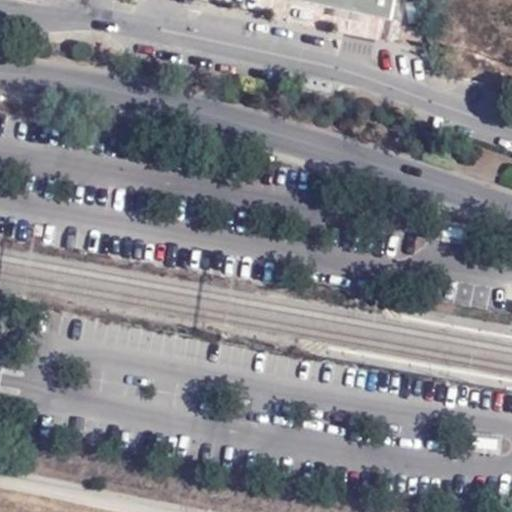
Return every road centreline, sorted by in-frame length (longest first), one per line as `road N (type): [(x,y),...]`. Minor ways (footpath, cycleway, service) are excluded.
road 1 (tertiary): [(511,123),(344,70),(149,27),(0,7)]
road 2 (unclassified): [(0,477),(164,511)]
